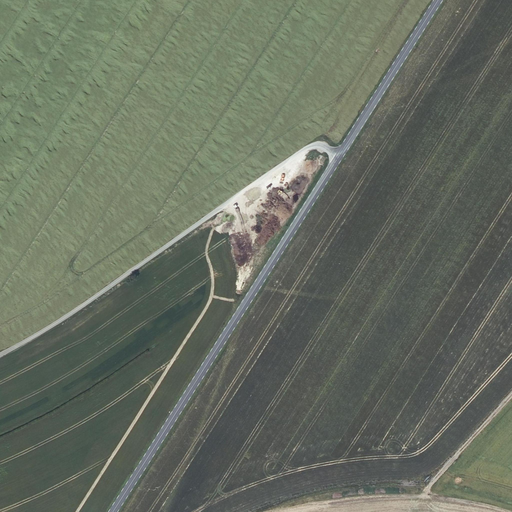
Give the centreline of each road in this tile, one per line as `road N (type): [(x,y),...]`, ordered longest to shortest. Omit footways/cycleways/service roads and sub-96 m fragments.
road 1 (secondary): [(338,156),(109,511)]
road 2 (tertiary): [(0,355),(311,144),(338,156)]
road 3 (secondary): [(436,0),(338,156)]
